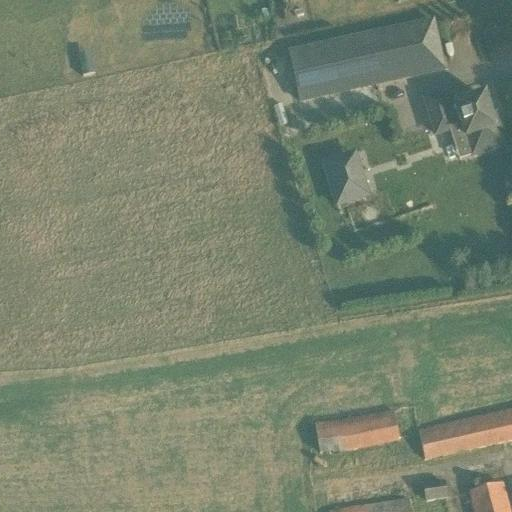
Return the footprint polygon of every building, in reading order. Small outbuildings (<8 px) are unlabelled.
[(290,54),(301,102),(379,85),(378,79),(441,65),(433,26),(369,40),(369,37),(290,54)] [(454,131),(463,127),(472,158),(506,147),(499,128),(494,130),(484,99),(458,107),(454,97),(445,101),(443,95),(425,101),(436,136),(454,131)] [(343,160),(324,166),(337,208),(351,203),(348,192),(353,191),(343,160)] [(394,411),(314,425),(319,456),(399,442),(394,411)] [(511,442),(511,412),(418,433),(424,462),(511,442)] [(425,504),(447,500),(445,482),(422,486),(425,504)] [(474,511),(508,511),(501,486),(470,494),(474,511)] [(331,511),(410,511),(408,500),(331,511)]
